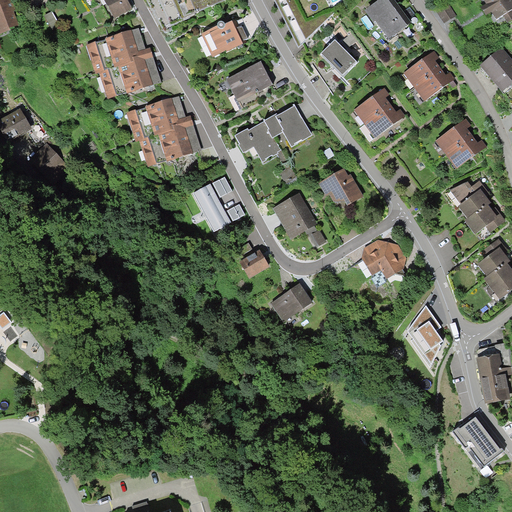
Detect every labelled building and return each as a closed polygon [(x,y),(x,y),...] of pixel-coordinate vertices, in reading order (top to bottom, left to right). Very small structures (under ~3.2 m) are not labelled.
[(14,9),(9,0),(5,0),(0,2),(0,33),(17,26),(10,11),(14,9)] [(127,0),(104,0),(115,19),(133,9),(127,0)] [(147,0),(165,33),(174,29),(173,27),(190,19),(190,17),(228,0),(147,0)] [(338,10),(333,0),(278,0),(301,44),(338,10)] [(399,6),(395,0),(378,0),(364,11),(374,25),(377,23),(384,33),(382,35),(388,43),(399,35),(398,33),(412,23),(399,6)] [(511,0),(483,0),(487,5),(482,8),(486,15),(492,12),(497,20),(504,15),(508,23),(511,20),(511,10),(511,11),(511,10),(511,0)] [(447,1),(435,8),(445,23),(457,16),(447,1)] [(239,27),(236,20),(225,26),(224,24),(223,23),(222,23),(220,23),(219,24),(218,26),(218,27),(201,35),(213,58),(227,51),(227,52),(247,44),(245,40),(248,38),(242,25),(239,27)] [(146,49),(140,29),(87,45),(96,74),(100,73),(108,99),(161,83),(150,48),(146,49)] [(334,41),(321,55),(336,69),(344,77),(357,63),(334,41)] [(511,59),(502,48),(481,66),(493,81),(502,92),(511,83),(511,59)] [(439,59),(434,53),(404,74),(424,102),(454,80),(450,74),(446,76),(435,61),(439,59)] [(256,64),(227,79),(239,103),(274,86),(262,62),(256,64)] [(390,95),(385,88),(355,111),(376,138),(406,116),(401,109),(397,112),(387,98),(390,95)] [(187,118),(180,97),(127,114),(137,142),(139,141),(148,167),(202,150),(191,117),(187,118)] [(304,123),(295,107),(278,117),(277,115),(264,123),(249,131),(248,130),(236,137),(241,145),(239,146),(243,153),(254,146),(263,162),(265,160),(265,159),(272,155),(273,156),(277,154),(286,169),(278,174),(285,186),(294,180),(293,179),(298,176),(282,150),(275,138),(283,134),(292,148),(296,146),(295,145),(301,141),(302,142),(312,136),(304,123)] [(20,111),(0,121),(0,128),(8,143),(31,130),(20,111)] [(73,120),(57,127),(60,135),(76,128),(73,120)] [(472,126),(467,120),(436,142),(456,170),(473,158),(477,164),(484,160),(479,153),(487,148),(483,141),(479,144),(468,129),(472,126)] [(46,145),(30,159),(52,183),(67,169),(46,145)] [(344,170),(320,184),(327,197),(330,195),(334,203),(336,203),(336,208),(347,208),(364,198),(351,176),(349,178),(344,170)] [(226,177),(193,194),(214,232),(244,216),(238,206),(225,213),(221,206),(218,199),(233,191),(226,177)] [(490,233),(505,222),(498,212),(495,215),(489,207),(492,204),(481,190),(486,186),(481,179),(472,186),(469,180),(453,192),(463,205),(461,207),(470,220),(467,222),(476,235),(486,227),(490,233)] [(300,195),(274,210),(291,240),(305,232),(307,235),(308,234),(315,246),(325,241),(319,230),(316,232),(313,227),(317,225),(300,195)] [(504,245),(499,238),(492,244),(496,250),(478,265),(488,278),(485,280),(501,300),(511,291),(511,269),(508,265),(511,262),(500,249),(504,245)] [(380,240),(366,248),(365,260),(380,283),(405,268),(406,258),(399,245),(380,240)] [(250,242),(241,248),(244,252),(253,247),(250,242)] [(261,252),(241,262),(249,278),(269,268),(261,252)] [(299,285),(272,304),(286,323),(313,304),(299,285)] [(426,307),(408,333),(413,340),(411,341),(430,369),(441,346),(440,344),(442,342),(436,332),(441,328),(426,307)] [(11,322),(4,313),(0,316),(0,324),(3,328),(11,322)] [(511,375),(511,364),(510,348),(507,348),(506,344),(481,350),(478,353),(479,359),(476,359),(485,405),(511,400),(506,377),(511,375)] [(505,452),(476,415),(452,434),(465,452),(469,449),(484,469),(505,452)]
